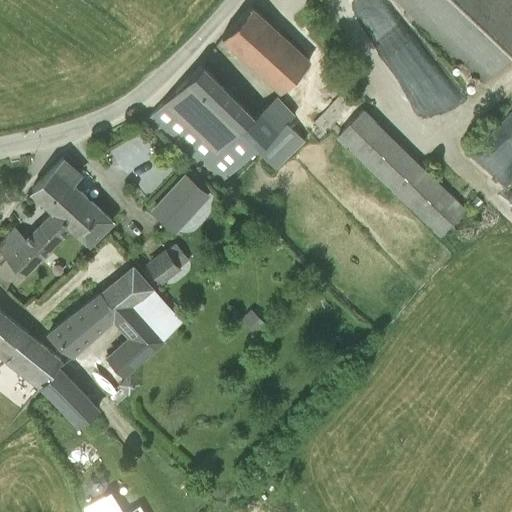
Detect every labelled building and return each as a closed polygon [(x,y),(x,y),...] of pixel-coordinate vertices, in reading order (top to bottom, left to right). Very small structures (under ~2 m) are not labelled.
[(511,52),(511,0),(396,0),(484,82),(511,52)] [(221,36),(236,50),(280,91),(311,58),(265,19),(250,5),(221,36)] [(391,39),(434,121),(463,106),(425,35),(413,41),(408,31),(391,39)] [(146,118),(215,188),(256,149),(275,168),(306,139),(288,120),(295,114),(276,94),(254,115),(216,78),(202,64),(201,65),(146,118)] [(363,107),(336,135),(440,237),(467,209),(363,107)] [(511,177),(511,115),(475,152),(506,183),(511,177)] [(135,139),(115,147),(122,163),(141,154),(135,139)] [(74,225),(71,228),(90,247),(115,221),(74,181),(80,175),(62,157),(32,187),(54,208),(50,213),(51,214),(56,209),(74,225)] [(207,194),(185,174),(153,209),(175,229),(207,194)] [(0,247),(22,272),(37,259),(70,227),(71,228),(74,225),(56,209),(51,214),(50,213),(25,238),(15,227),(0,241),(0,247)] [(164,246),(145,262),(161,282),(180,268),(179,266),(189,259),(175,241),(165,248),(164,246)] [(48,331),(61,347),(71,357),(114,320),(126,334),(106,352),(126,375),(166,338),(165,337),(183,320),(133,262),(101,291),(48,331)] [(266,323),(252,308),(242,318),(256,333),(266,323)] [(59,362),(0,310),(0,356),(40,387),(59,362)] [(59,362),(40,387),(77,426),(100,405),(59,362)] [(92,495),(103,493),(107,484),(107,482),(101,475),(100,474),(90,476),(86,486),(92,495)] [(93,511),(140,511),(139,511),(115,511),(106,496),(90,505),(93,511)]
